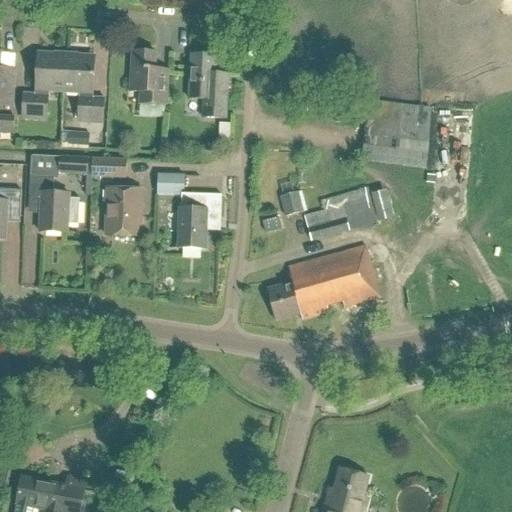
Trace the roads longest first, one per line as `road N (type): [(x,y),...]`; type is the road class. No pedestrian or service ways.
road 1 (residential): [(226,342),(253,27),(116,18),(95,0)]
road 2 (secondary): [(226,342),(0,314)]
road 3 (secondary): [(310,355),(511,323)]
road 4 (unclassified): [(276,511),(310,355)]
